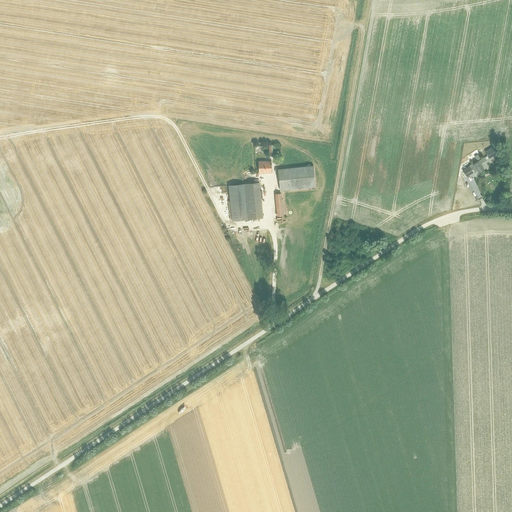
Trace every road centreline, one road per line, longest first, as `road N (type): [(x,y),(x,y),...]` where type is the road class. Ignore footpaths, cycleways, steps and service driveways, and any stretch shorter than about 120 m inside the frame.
road 1 (unclassified): [(0,505),(426,225),(464,211),(511,210)]
road 2 (track): [(310,299),(365,0)]
